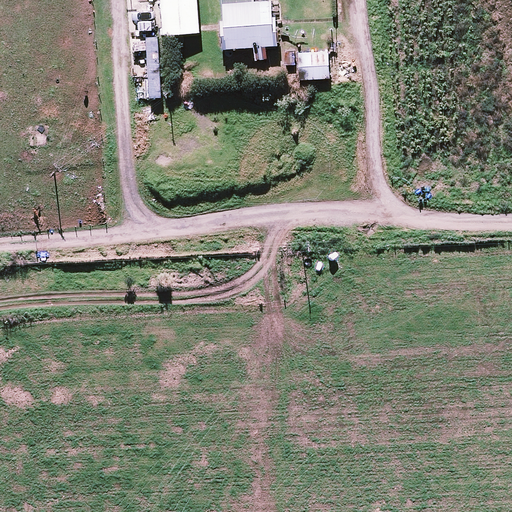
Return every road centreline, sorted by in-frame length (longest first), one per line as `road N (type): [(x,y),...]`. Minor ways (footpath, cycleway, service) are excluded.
road 1 (track): [(511,219),(288,215),(0,243)]
road 2 (track): [(288,215),(272,243),(271,271),(241,295),(0,314)]
